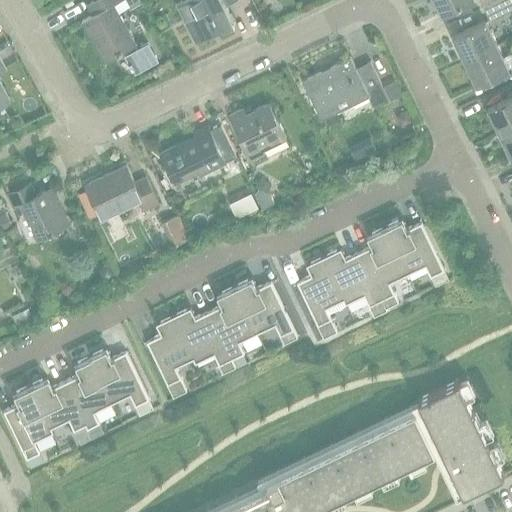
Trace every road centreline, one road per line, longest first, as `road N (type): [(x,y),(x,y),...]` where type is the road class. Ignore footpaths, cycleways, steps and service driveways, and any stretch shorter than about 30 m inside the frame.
road 1 (residential): [(0,380),(465,155)]
road 2 (residential): [(375,0),(99,127),(83,115),(18,0)]
road 3 (residential): [(465,155),(390,0)]
